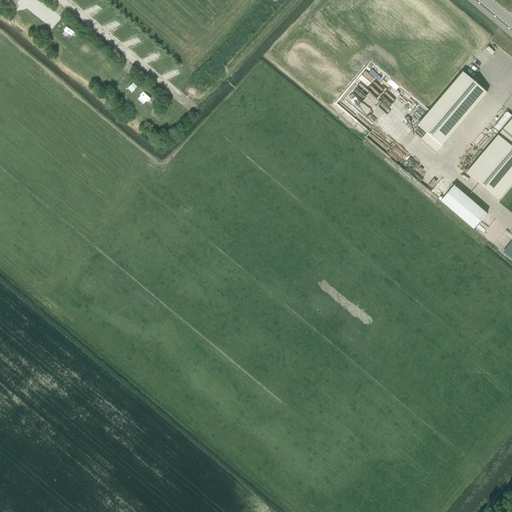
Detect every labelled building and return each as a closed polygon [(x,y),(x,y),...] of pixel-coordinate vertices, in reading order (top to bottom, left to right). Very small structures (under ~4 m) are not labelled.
[(59,30),(67,37),(73,30),(65,23),(59,30)] [(131,24),(126,33),(134,38),(139,30),(131,24)] [(417,125),(426,133),(421,139),(436,152),(487,93),(462,72),(417,125)] [(498,200),(511,183),(511,118),(465,173),(498,200)] [(473,229),(486,214),(453,185),(440,201),(473,229)]
